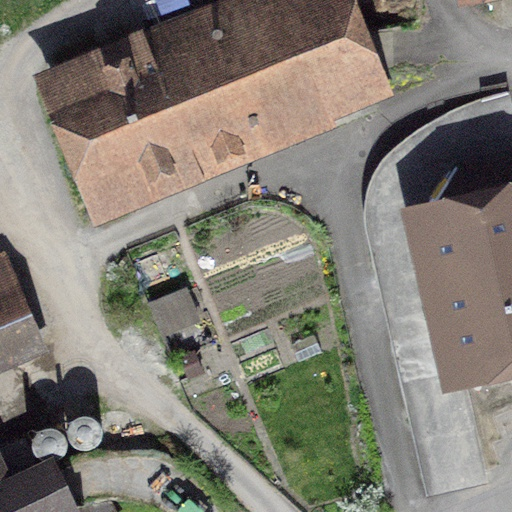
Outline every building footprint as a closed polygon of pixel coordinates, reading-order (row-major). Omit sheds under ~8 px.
[(359,0),(262,0),(45,85),(99,220),(400,102),(359,0)] [(511,0),(466,0),(471,20),(511,10),(511,0)] [(511,198),(413,220),(454,404),(511,391),(511,198)] [(6,255),(0,257),(0,376),(50,354),(6,255)] [(0,511),(85,511),(62,458),(9,481),(0,460),(0,511)]
